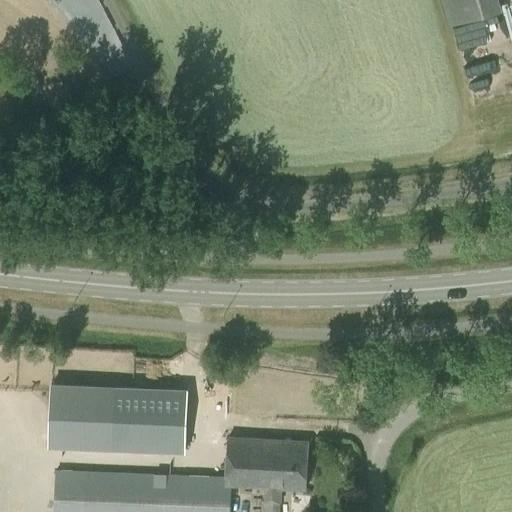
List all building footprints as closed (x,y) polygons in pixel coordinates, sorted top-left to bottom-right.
[(441,0),(449,25),(502,10),(498,0),(441,0)] [(65,102),(83,93),(73,74),(55,84),(65,102)] [(189,448),(190,382),(133,381),(132,447),(189,448)] [(52,386),(50,445),(110,447),(113,389),(52,386)] [(229,386),(228,400),(269,400),(269,386),(229,386)] [(227,511),(229,485),(265,487),(265,502),(262,502),(261,511),(278,511),(279,502),(279,488),(305,489),(307,442),(229,438),(227,477),(56,470),(53,511),(227,511)]
